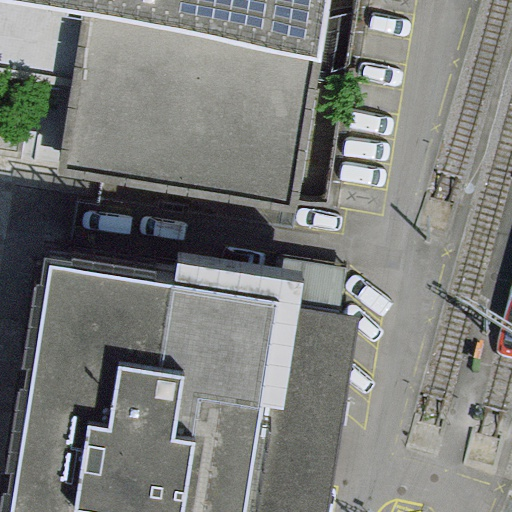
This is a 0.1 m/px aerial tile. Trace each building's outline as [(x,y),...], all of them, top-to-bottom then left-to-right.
[(0,0),(0,71),(78,83),(91,0),(0,0)] [(324,31),(120,0),(91,0),(78,83),(65,164),(300,202),(324,31)] [(120,0),(324,31),(328,0),(120,0)] [(52,242),(9,511),(242,511),(260,399),(282,402),(298,301),(304,260),(299,260),(178,240),(175,261),(79,246),(52,242)] [(298,301),(340,309),(347,264),(300,257),(299,260),(304,260),(298,301)] [(308,511),(340,309),(298,301),(282,402),(260,399),(242,511),(308,511)]
